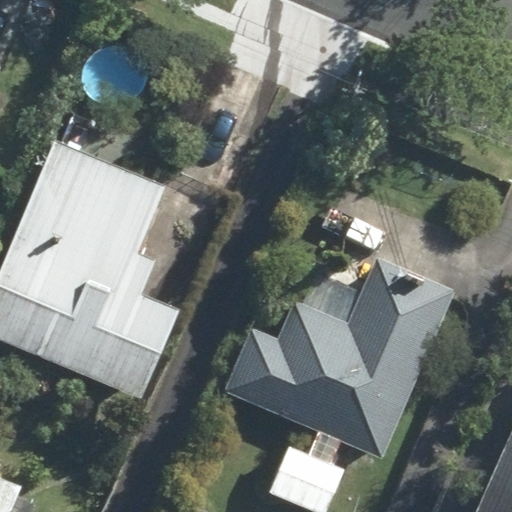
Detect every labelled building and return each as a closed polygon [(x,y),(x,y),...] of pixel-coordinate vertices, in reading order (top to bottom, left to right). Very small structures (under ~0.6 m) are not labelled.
[(376,121),(359,153),(412,180),(428,148),(376,121)] [(162,187),(50,141),(0,262),(0,337),(144,396),(180,308),(143,293),(156,261),(135,253),(162,187)] [(251,323),(223,389),(320,430),(311,450),(292,442),(271,490),(323,511),(332,511),(351,468),(333,461),(342,440),(385,458),(458,289),(379,255),(350,322),(293,298),(278,334),(251,323)] [(511,511),(511,448),(486,511),(511,511)] [(0,511),(12,511),(23,485),(0,475),(0,511)]
